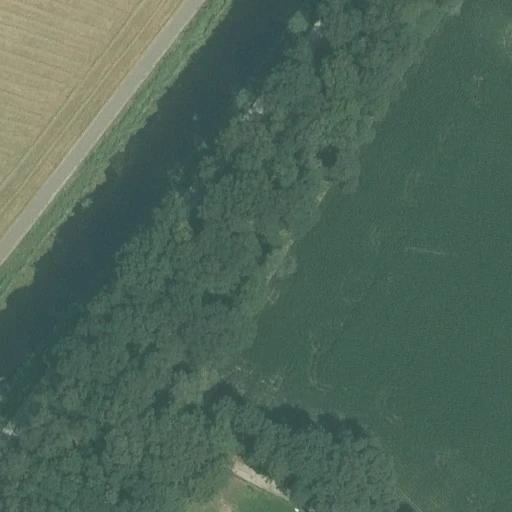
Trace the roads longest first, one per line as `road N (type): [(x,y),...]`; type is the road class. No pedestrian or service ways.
road 1 (track): [(68,405),(40,395),(338,0)]
road 2 (unclassified): [(0,254),(194,0)]
road 3 (track): [(319,511),(203,450),(68,405)]
